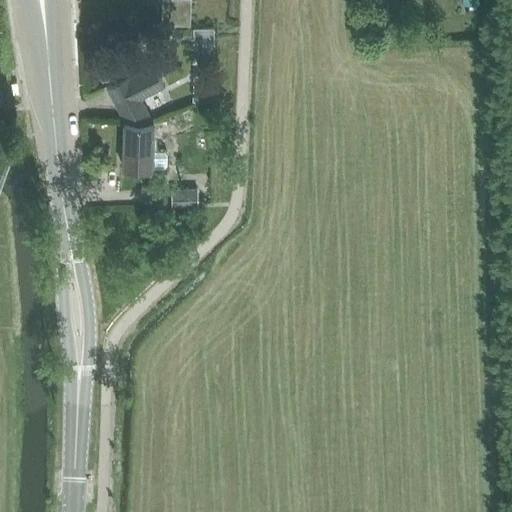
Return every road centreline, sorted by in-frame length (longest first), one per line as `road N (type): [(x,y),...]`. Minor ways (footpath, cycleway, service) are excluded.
road 1 (tertiary): [(66,236),(43,25)]
road 2 (tertiary): [(76,424),(90,334),(66,236)]
road 3 (tertiary): [(66,236),(62,293),(76,424)]
